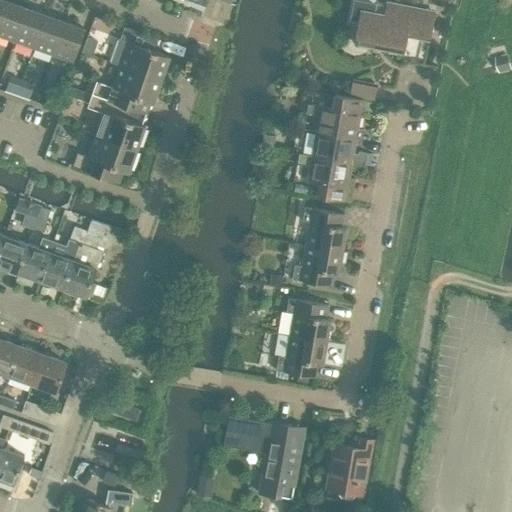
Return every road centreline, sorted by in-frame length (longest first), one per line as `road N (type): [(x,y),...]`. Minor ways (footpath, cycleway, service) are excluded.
road 1 (residential): [(100,359),(221,384),(350,397),(410,61)]
road 2 (residential): [(106,341),(209,34),(113,0)]
road 3 (residential): [(43,511),(100,359)]
